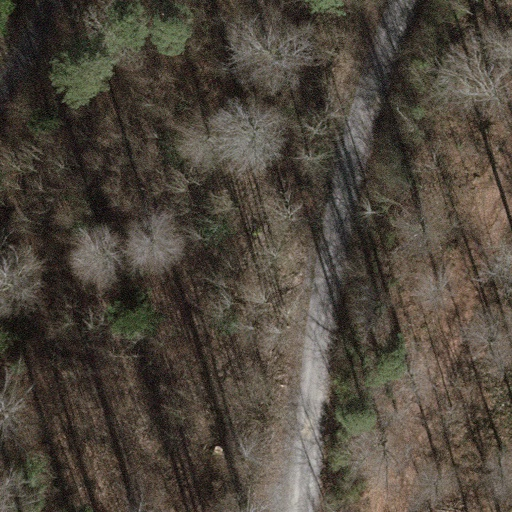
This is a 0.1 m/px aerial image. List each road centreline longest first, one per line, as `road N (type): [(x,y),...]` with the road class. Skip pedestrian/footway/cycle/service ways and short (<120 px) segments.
road 1 (track): [(406,0),(340,207),(300,511)]
road 2 (track): [(393,511),(511,166)]
